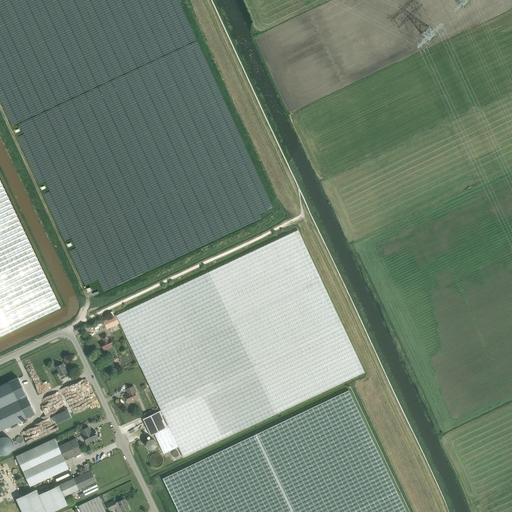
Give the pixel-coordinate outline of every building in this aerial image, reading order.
[(0,183),(0,335),(60,307),(0,183)] [(322,282),(298,231),(298,230),(292,233),(116,315),(141,367),(159,407),(161,410),(150,416),(143,419),(151,436),(154,434),(164,454),(178,447),(183,458),(278,414),(364,373),(322,282)] [(119,324),(115,316),(103,321),(106,330),(119,324)] [(91,327),(87,328),(90,335),(97,332),(95,327),(91,328),(91,327)] [(106,334),(101,337),(103,342),(101,343),(104,350),(114,346),(111,338),(109,339),(106,334)] [(61,376),(68,373),(63,364),(56,367),(61,376)] [(0,430),(26,418),(9,382),(0,386),(0,430)] [(125,395),(128,402),(134,400),(134,401),(138,399),(135,393),(136,392),(133,386),(126,389),(128,393),(125,395)] [(406,511),(348,390),(163,479),(178,511),(406,511)] [(53,416),(57,424),(72,418),(68,409),(53,416)] [(91,432),(90,432),(89,432),(87,428),(82,430),(84,435),(84,436),(87,443),(98,438),(96,433),(97,433),(96,432),(96,433),(95,431),(91,432)] [(76,438),(59,447),(55,438),(16,456),(30,487),(69,469),(65,461),(83,452),(76,438)] [(91,471),(59,485),(39,495),(37,490),(16,499),(22,511),(51,511),(68,505),(64,497),(96,482),(91,471)] [(78,506),(80,511),(105,511),(99,496),(78,506)] [(118,502),(118,503),(116,504),(115,501),(107,505),(110,510),(117,507),(117,506),(119,505),(122,511),(123,511),(129,509),(125,499),(118,502)]
